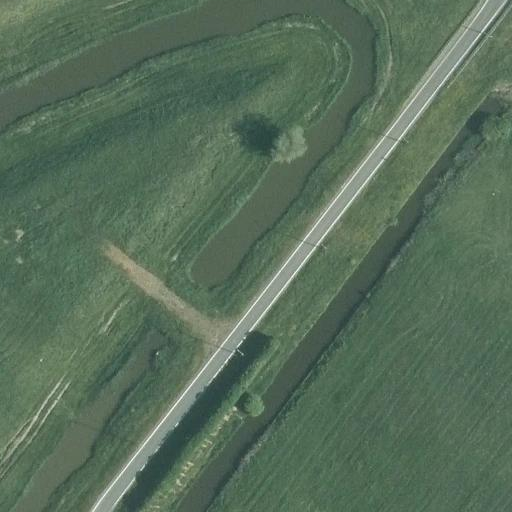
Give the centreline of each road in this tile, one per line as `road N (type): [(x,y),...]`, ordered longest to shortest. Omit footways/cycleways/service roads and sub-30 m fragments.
road 1 (trunk): [(104,511),(502,0)]
road 2 (track): [(230,345),(105,246)]
